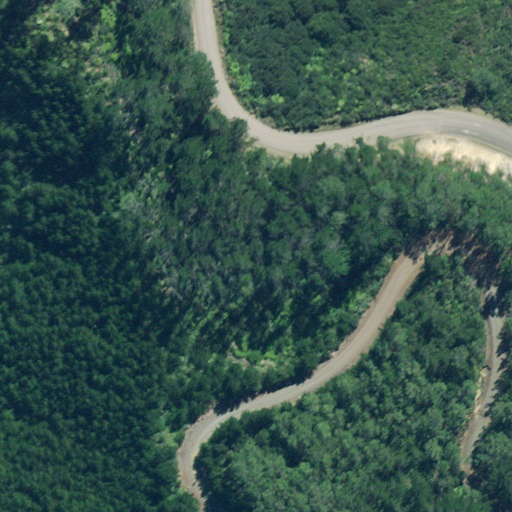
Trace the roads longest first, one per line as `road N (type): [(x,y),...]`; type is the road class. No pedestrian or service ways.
road 1 (track): [(489,511),(475,502),(469,426),(508,362),(500,301),(449,243),(379,310),(354,371),(241,418),(200,446),(225,511)]
road 2 (tertiary): [(202,0),(217,88),(238,121),(262,136),(323,142),(442,122),(511,142)]
